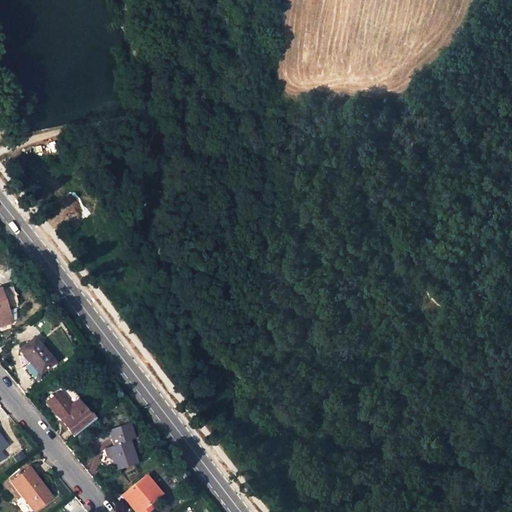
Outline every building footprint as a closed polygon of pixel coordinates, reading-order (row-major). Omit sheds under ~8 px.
[(416,161),(413,155),(405,159),(409,165),(416,161)] [(50,359),(48,357),(42,349),(29,335),(14,347),(25,359),(26,359),(36,370),(50,359)] [(49,344),(42,349),(48,357),(53,353),(49,344)] [(64,381),(55,388),(67,403),(73,397),(84,410),(87,408),(64,381)] [(93,415),(87,408),(84,410),(73,397),(67,403),(55,388),(42,399),(71,433),(93,415)] [(116,440),(109,442),(101,444),(103,453),(107,452),(112,467),(132,459),(125,438),(131,437),(126,420),(105,426),(107,434),(114,433),(116,440)] [(107,434),(109,442),(116,440),(114,433),(107,434)] [(48,494),(26,465),(9,477),(31,507),(48,494)] [(118,492),(134,511),(145,501),(155,493),(140,474),(118,492)] [(140,511),(148,506),(145,501),(134,511),(140,511)]
